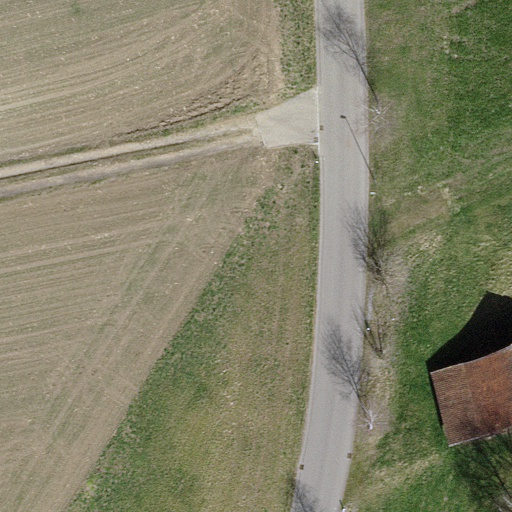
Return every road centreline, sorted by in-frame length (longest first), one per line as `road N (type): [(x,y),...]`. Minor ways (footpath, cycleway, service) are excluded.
road 1 (tertiary): [(343,0),(348,114),(337,393),(315,511)]
road 2 (track): [(0,185),(348,114)]
